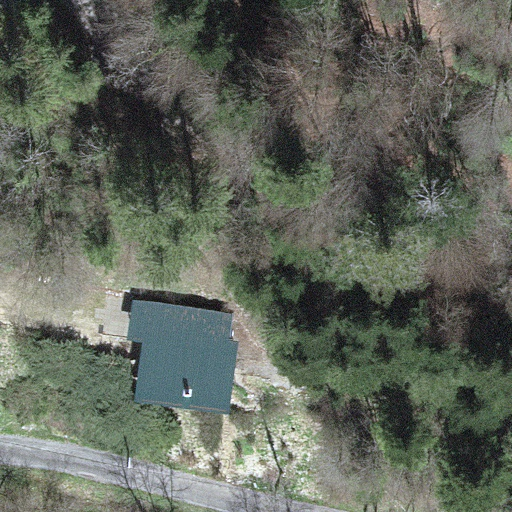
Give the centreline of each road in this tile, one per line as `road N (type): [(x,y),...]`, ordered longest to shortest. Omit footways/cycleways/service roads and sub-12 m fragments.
road 1 (unclassified): [(99,0),(221,126),(299,177),(511,276)]
road 2 (unclassified): [(289,511),(94,459),(0,446)]
